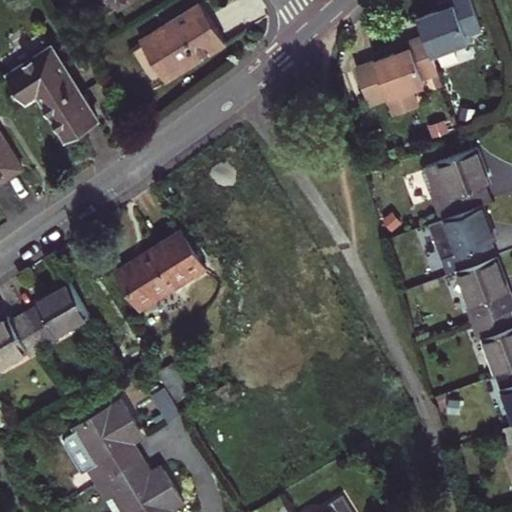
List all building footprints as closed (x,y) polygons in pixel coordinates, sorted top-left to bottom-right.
[(483,29),(471,0),(452,0),(454,4),(442,9),(419,17),(426,36),(432,53),(469,40),(467,35),(483,29)] [(442,9),(454,4),(452,0),(449,0),(446,1),(440,4),(442,9)] [(142,40),(166,80),(227,42),(212,19),(202,3),(142,40)] [(52,45),(43,30),(1,57),(10,71),(52,45)] [(432,53),(426,36),(409,41),(411,47),(398,51),(357,66),(370,103),(389,96),(395,114),(419,105),(412,87),(426,83),(423,77),(439,72),(432,53)] [(398,51),(411,47),(409,41),(402,44),(395,46),(398,51)] [(39,89),(68,136),(82,128),(98,118),(52,45),(10,71),(26,98),(39,89)] [(450,131),(446,119),(429,125),(433,136),(450,131)] [(0,180),(7,176),(24,166),(0,126),(0,180)] [(482,203),(491,199),(488,190),(486,185),(491,183),(477,146),(426,165),(425,171),(437,204),(442,202),(447,216),(482,203)] [(460,269),(497,255),(491,241),(496,239),(492,228),(482,203),(447,216),(460,251),(445,257),(451,272),(460,269)] [(118,269),(142,308),(206,268),(182,229),(164,240),(155,246),(156,249),(118,269)] [(475,322),(511,309),(506,293),(510,292),(508,286),(497,255),(460,269),(473,304),(468,305),(475,322)] [(445,257),(439,259),(444,275),(451,272),(445,257)] [(59,334),(91,316),(70,280),(49,292),(37,299),(39,303),(25,311),(45,347),(61,338),(59,334)] [(498,373),(511,367),(511,311),(511,309),(475,322),(481,339),(485,338),(498,373)] [(0,367),(29,351),(31,355),(45,347),(25,311),(11,319),(9,315),(0,319),(0,367)] [(178,401),(192,392),(172,363),(159,372),(178,401)] [(511,367),(498,373),(511,411),(511,367)] [(218,389),(227,403),(239,395),(231,381),(218,389)] [(154,395),(171,421),(184,412),(167,386),(154,395)] [(99,483),(142,458),(134,443),(132,439),(143,432),(124,398),(76,426),(77,429),(69,434),(67,441),(84,471),(90,468),(99,483)] [(140,439),(146,436),(143,432),(132,439),(134,443),(140,439)] [(107,498),(115,493),(125,511),(167,511),(184,503),(166,471),(155,478),(151,472),(142,458),(99,483),(107,498)] [(166,471),(162,465),(157,468),(151,472),(155,478),(166,471)] [(107,498),(115,511),(125,511),(115,493),(107,498)] [(354,511),(344,495),(329,504),(333,510),(330,511),(354,511)]
